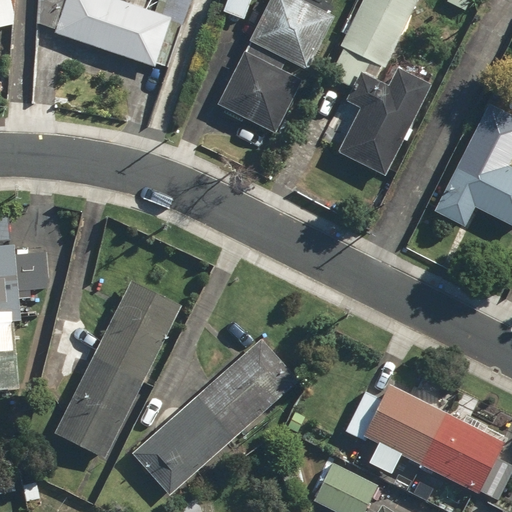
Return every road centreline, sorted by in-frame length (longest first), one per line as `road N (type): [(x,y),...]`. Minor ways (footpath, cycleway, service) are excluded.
road 1 (residential): [(511,353),(183,183),(96,159),(0,150)]
road 2 (unknown): [(370,246),(486,0)]
